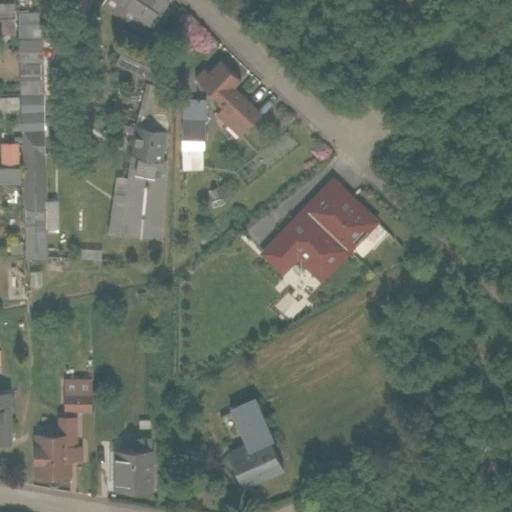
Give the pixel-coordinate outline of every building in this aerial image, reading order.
[(19,0),(20,17),(30,17),(29,0),(19,0)] [(149,33),(165,11),(150,0),(104,0),(97,10),(135,38),(142,28),(149,33)] [(0,11),(0,26),(14,27),(13,12),(0,11)] [(19,23),(20,49),(42,49),(47,49),(46,22),(19,23)] [(14,27),(0,26),(0,42),(14,42),(14,27)] [(20,49),(20,71),(40,70),(42,70),(42,49),(20,49)] [(120,62),(149,75),(155,62),(126,49),(120,62)] [(106,77),(134,91),(143,75),(115,61),(106,77)] [(242,143),(262,122),(235,96),(243,88),(221,68),(200,90),(226,115),(220,122),(242,143)] [(20,71),(21,87),(40,86),(40,70),(20,71)] [(21,102),(21,105),(41,104),(40,86),(21,87),(21,102)] [(185,102),(185,122),(206,122),(207,122),(207,103),(185,102)] [(21,105),(22,121),(42,120),(41,104),(21,105)] [(0,116),(15,116),(15,106),(0,106),(0,116)] [(22,121),(24,133),(43,132),(42,120),(22,121)] [(184,141),(206,141),(206,122),(185,122),(184,122),(184,141)] [(45,202),(43,132),(24,133),(26,210),(45,210),(45,202)] [(105,235),(160,241),(170,136),(128,132),(123,181),(111,180),(105,235)] [(3,169),(21,169),(20,148),(3,149),(3,169)] [(0,183),(21,183),(21,169),(3,169),(0,169),(0,183)] [(375,224),(332,183),(259,260),(279,279),(294,263),(317,285),(375,224)] [(58,202),(45,202),(45,210),(46,230),(59,230),(58,202)] [(26,210),(27,259),(47,258),(46,230),(45,210),(26,210)] [(42,260),(42,274),(53,274),(53,259),(42,260)] [(65,414),(89,415),(89,384),(66,383),(65,414)] [(245,489),(286,472),(257,404),(227,416),(242,450),(230,455),(245,489)] [(34,478),(69,478),(69,464),(78,464),(78,449),(73,449),(73,419),(57,419),(57,436),(34,436),(34,478)] [(155,448),(150,448),(150,437),(131,437),(130,448),(113,447),(112,490),(154,490),(155,448)]
